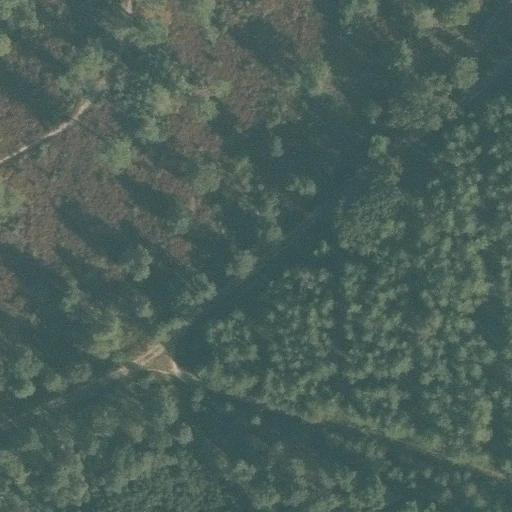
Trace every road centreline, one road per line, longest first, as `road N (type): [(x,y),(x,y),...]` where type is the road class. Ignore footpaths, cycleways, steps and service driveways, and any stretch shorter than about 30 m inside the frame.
road 1 (track): [(511,61),(150,361),(0,430)]
road 2 (track): [(150,361),(511,482)]
